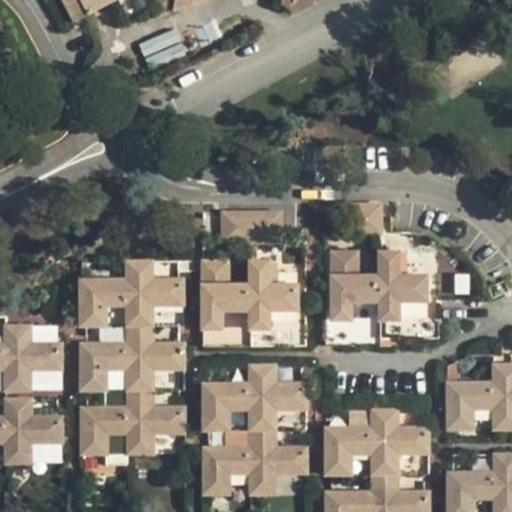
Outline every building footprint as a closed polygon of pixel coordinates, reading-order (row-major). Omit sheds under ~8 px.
[(62,0),(74,23),(83,18),(115,0),(114,0),(62,0)] [(149,67),(186,52),(175,28),(139,44),(149,67)] [(342,210),(343,242),(373,243),(373,211),(342,210)] [(217,217),(217,247),(275,248),(275,218),(217,217)] [(325,256),(325,325),(345,325),(345,308),(374,308),(374,282),(345,281),(346,257),(325,256)] [(374,308),(374,326),(396,325),(396,308),(423,309),(423,283),(396,282),(396,257),(374,256),(374,282),(374,308)] [(246,313),(245,329),(267,330),(268,313),(294,313),(294,287),(268,287),(268,260),(246,259),(246,286),(246,313)] [(199,260),(197,328),(218,329),(219,312),(246,313),(246,286),(219,285),(219,260),(199,260)] [(122,311),(122,329),(142,329),(142,311),(179,312),(180,283),(142,281),(142,266),(122,265),(122,283),(122,311)] [(78,282),(77,328),(96,328),(96,311),(122,311),(122,283),(78,282)] [(0,388),(20,389),(20,369),(57,369),(57,343),(20,342),(21,326),(0,325),(0,388)] [(121,373),(121,393),(141,393),(141,373),(178,373),(179,346),(142,346),(142,329),(122,329),(121,347),(121,373)] [(77,346),(76,392),(95,392),(95,373),(121,373),(121,347),(77,346)] [(243,414),(243,433),(262,434),(263,414),(300,414),(300,387),(263,386),(263,369),(243,369),(243,386),(243,414)] [(487,416),(487,435),(507,435),(508,416),(511,415),(511,389),(508,389),(508,371),(487,371),(487,389),(487,416)] [(197,386),(196,432),(217,432),(217,414),(243,414),(243,386),(197,386)] [(441,388),(440,435),(462,435),(462,416),(487,416),(487,389),(441,388)] [(120,438),(121,458),(140,459),(141,440),(179,440),(178,413),(141,413),(141,393),(121,393),(121,413),(120,438)] [(0,463),(18,464),(18,443),(56,443),(56,418),(19,417),(20,400),(0,400),(0,463)] [(76,414),(75,459),(95,459),(96,440),(120,438),(121,413),(76,414)] [(363,461),(363,480),(383,480),(383,461),(421,461),(421,435),(384,435),(384,416),(363,416),(363,435),(363,461)] [(242,479),(242,499),(261,498),(262,479),(297,479),(297,453),(263,452),(262,434),(243,433),(241,452),(242,479)] [(317,436),(318,479),(337,480),(337,461),(363,461),(363,435),(317,436)] [(196,452),(196,499),(215,498),(216,479),(242,479),(241,452),(196,452)] [(486,506),(486,511),(506,511),(507,507),(511,506),(511,480),(507,480),(507,463),(486,462),(486,480),(486,506)] [(363,511),(420,511),(420,501),(383,500),(383,480),(363,480),(363,501),(363,511)] [(440,480),(439,511),(460,511),(461,507),(486,506),(486,480),(440,480)] [(318,502),(317,511),(363,511),(363,501),(318,502)]
